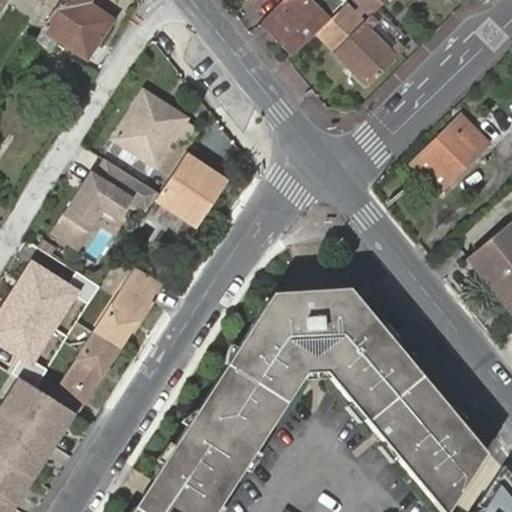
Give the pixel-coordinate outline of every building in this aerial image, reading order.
[(88,0),(61,0),(41,29),(42,30),(34,43),(49,52),(57,41),(86,60),(102,36),(100,35),(111,20),(86,4),(88,0)] [(279,0),(256,22),(284,53),(337,0),(279,0)] [(344,0),(341,4),(313,31),(331,49),(330,51),(363,86),(401,49),(393,42),(401,35),(381,15),(374,22),(367,14),(382,0),(344,0)] [(170,174),(199,132),(184,123),(187,118),(144,91),(114,138),(170,174)] [(485,146),(457,118),(410,164),(437,193),(485,146)] [(185,155),(155,200),(197,229),(227,183),(185,155)] [(157,194),(103,160),(94,174),(132,198),(128,204),(144,214),(157,194)] [(94,174),(89,171),(50,233),(77,250),(101,211),(117,222),(132,198),(94,174)] [(511,310),(511,222),(511,221),(468,260),(509,313),(511,310)] [(85,288),(35,257),(0,313),(0,340),(38,363),(85,288)] [(123,290),(95,333),(118,347),(145,305),(160,282),(137,268),(123,290)] [(214,511),(220,503),(243,467),(255,449),(299,378),(303,371),(323,372),(328,379),(329,379),(370,317),(351,294),(317,295),(317,294),(317,293),(316,291),(316,289),(314,288),(313,287),(311,287),(310,286),(308,286),(307,286),(305,287),(303,288),(302,289),(301,290),(300,292),(300,293),(300,295),(300,297),(267,299),(236,347),(226,363),(198,408),(174,445),(163,462),(153,478),(135,506),(131,511),(214,511)] [(370,317),(329,379),(349,403),(362,419),(382,442),(395,459),(439,511),(446,511),(484,454),(391,342),(378,326),(370,317)] [(378,326),(391,342),(396,338),(383,322),(378,326)] [(118,347),(95,333),(69,375),(53,400),(75,414),(90,389),(118,347)] [(20,379),(0,409),(0,412),(54,447),(75,414),(35,389),(20,379)] [(343,407),(350,415),(357,423),(362,419),(349,403),(343,407)] [(0,412),(0,457),(32,478),(54,447),(0,412)] [(163,462),(174,445),(168,441),(157,459),(163,462)] [(395,459),(382,442),(376,447),(390,463),(395,459)] [(260,452),(255,449),(243,467),(249,471),(260,452)] [(0,457),(0,499),(13,508),(32,478),(0,457)] [(511,511),(511,502),(495,481),(475,511),(511,511)] [(0,499),(0,511),(10,511),(13,508),(0,499)] [(222,511),(226,507),(220,503),(214,511),(222,511)]
